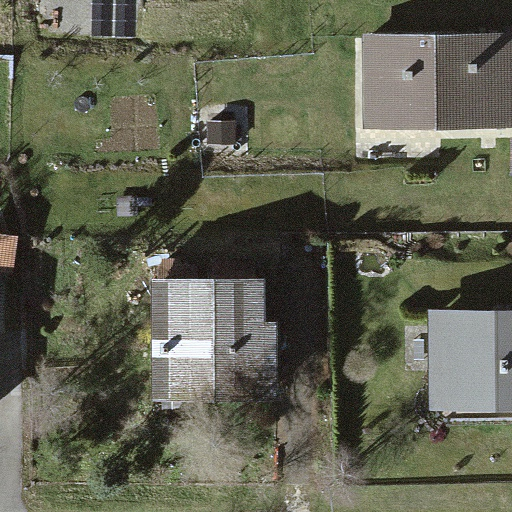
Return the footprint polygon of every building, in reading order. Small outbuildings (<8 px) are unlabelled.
[(137,0),(39,0),(38,33),(136,37),(137,0)] [(511,39),(365,41),(366,126),(511,124),(511,39)] [(232,125),(207,124),(206,142),(232,142),(232,125)] [(15,238),(0,236),(0,270),(10,272),(15,238)] [(261,285),(153,284),(151,398),(275,399),(276,328),(261,328),(261,285)] [(511,314),(431,315),(431,407),(511,407),(511,314)]
